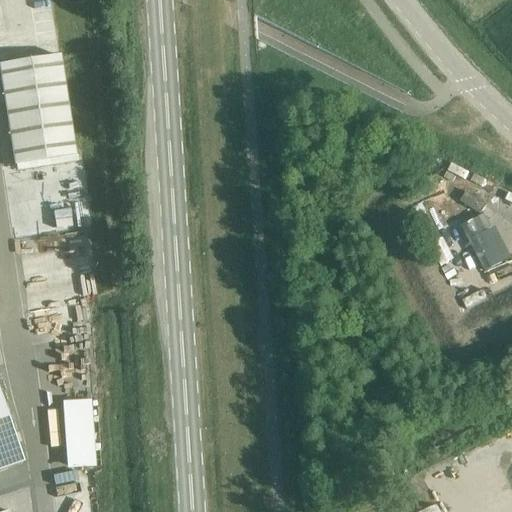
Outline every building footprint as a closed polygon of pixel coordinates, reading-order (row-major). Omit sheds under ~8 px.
[(60,57),(0,66),(0,72),(15,166),(75,157),(60,57)] [(484,206),(468,194),(461,203),(480,217),(487,207),(484,206)] [(418,207),(429,225),(444,216),(432,198),(418,207)] [(511,254),(496,223),(478,232),(494,264),(511,255),(511,254)] [(446,233),(463,265),(474,259),(457,227),(446,233)] [(449,241),(440,245),(436,237),(429,240),(439,260),(455,253),(449,241)] [(9,422),(0,396),(0,471),(23,463),(9,422)] [(79,465),(95,465),(95,448),(79,448),(79,465)]
